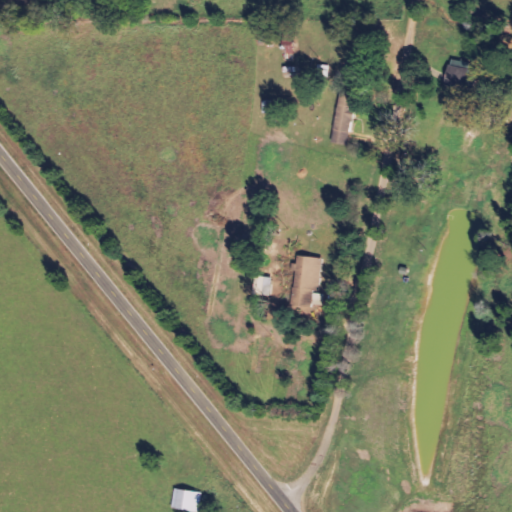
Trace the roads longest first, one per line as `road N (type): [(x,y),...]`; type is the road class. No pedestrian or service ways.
road 1 (residential): [(288,510),(325,466),(343,413),(421,0)]
road 2 (tertiary): [(289,511),(0,155)]
